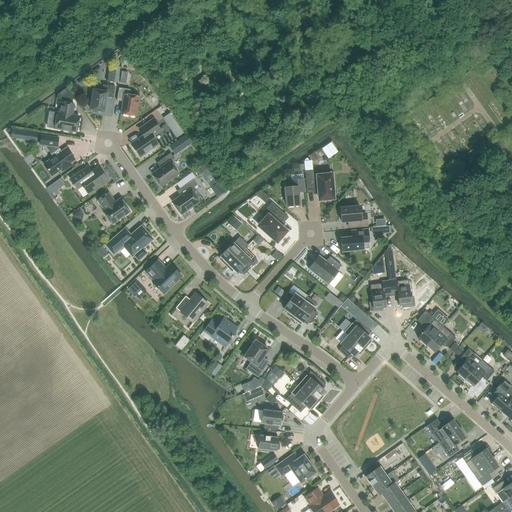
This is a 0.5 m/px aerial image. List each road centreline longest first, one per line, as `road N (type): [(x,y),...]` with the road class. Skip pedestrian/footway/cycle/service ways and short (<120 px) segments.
road 1 (residential): [(511,451),(391,344),(355,383)]
road 2 (residential): [(355,383),(309,435),(364,511)]
road 3 (residential): [(355,383),(247,305)]
